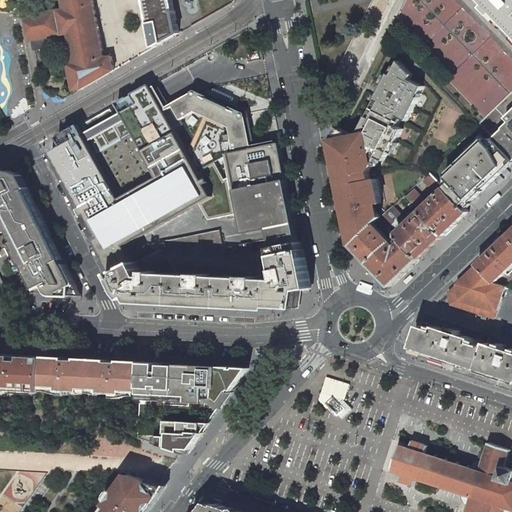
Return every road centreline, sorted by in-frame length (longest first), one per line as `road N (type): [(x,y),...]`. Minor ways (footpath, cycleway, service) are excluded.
road 1 (residential): [(21,129),(117,326)]
road 2 (residential): [(327,333),(117,326)]
road 3 (secondary): [(201,484),(333,346)]
road 4 (tertiary): [(324,236),(291,64)]
road 5 (residential): [(511,402),(387,363),(375,351)]
